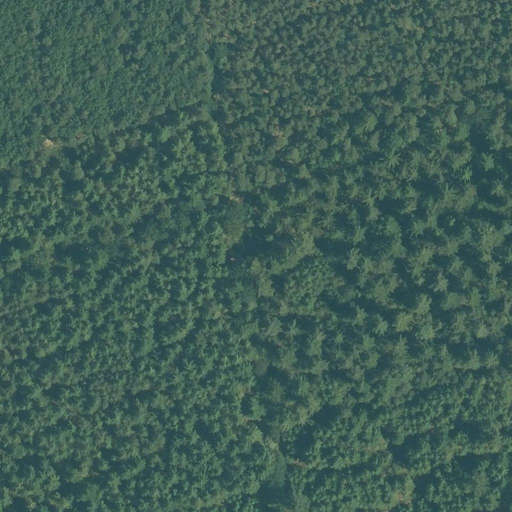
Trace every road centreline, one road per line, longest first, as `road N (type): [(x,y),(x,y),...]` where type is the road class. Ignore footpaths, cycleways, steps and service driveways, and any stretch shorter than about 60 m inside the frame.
road 1 (track): [(511,105),(0,273)]
road 2 (track): [(290,511),(234,194)]
road 3 (track): [(467,119),(511,324)]
